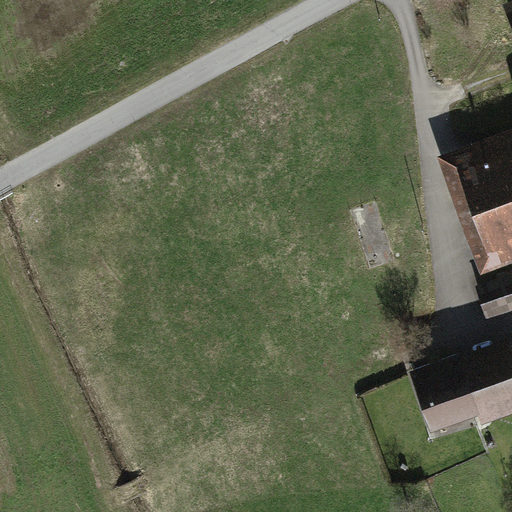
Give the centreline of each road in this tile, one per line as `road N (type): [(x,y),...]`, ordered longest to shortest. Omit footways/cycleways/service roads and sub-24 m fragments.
road 1 (residential): [(334,0),(0,180)]
road 2 (track): [(455,337),(402,0)]
